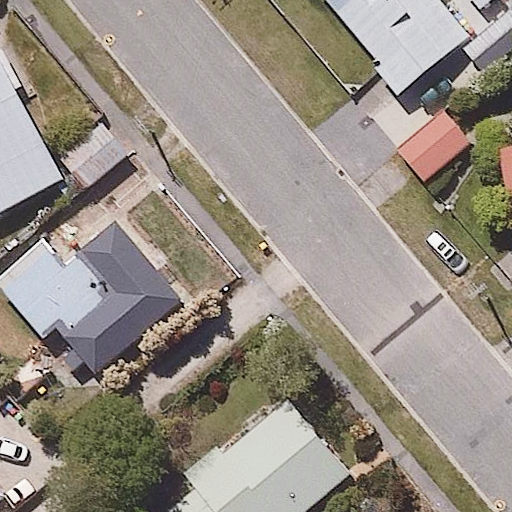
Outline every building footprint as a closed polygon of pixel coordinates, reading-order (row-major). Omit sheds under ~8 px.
[(331,0),(391,69),(381,77),(401,100),(478,34),(448,0),(331,0)] [(0,210),(67,175),(0,48),(0,210)] [(443,100),(396,145),(429,179),(476,133),(443,100)] [(82,177),(54,203),(85,236),(113,209),(119,215),(163,174),(109,117),(65,158),(82,177)] [(64,326),(101,372),(186,300),(121,224),(77,261),(52,233),(0,276),(0,279),(50,338),(64,326)] [(289,386),(188,470),(200,485),(167,511),(301,511),(356,467),(289,386)] [(0,502),(12,493),(0,477),(0,502)]
